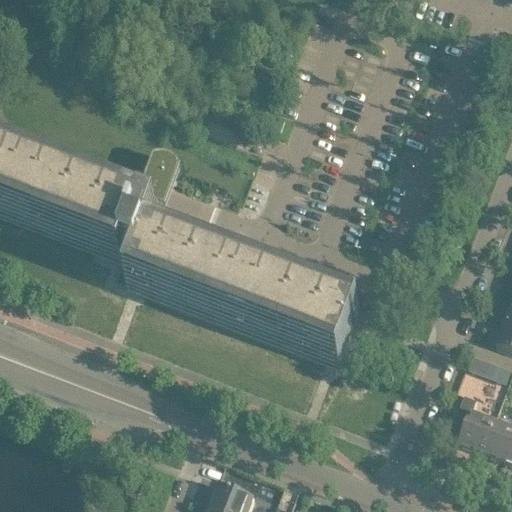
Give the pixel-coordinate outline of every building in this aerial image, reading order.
[(285,124),(263,116),(259,127),(281,135),(285,124)] [(0,166),(0,214),(138,266),(130,287),(324,360),(343,367),(359,325),(191,262),(198,242),(195,240),(198,234),(200,229),(159,214),(159,212),(160,211),(166,213),(181,172),(179,169),(177,166),(173,163),(170,162),(166,161),(162,160),(158,161),(154,162),(139,203),(144,205),(144,207),(143,208),(141,207),(137,219),(0,166)] [(14,296),(12,301),(28,307),(30,301),(14,296)] [(496,350),(511,356),(511,327),(506,326),(496,350)] [(475,360),(470,373),(478,376),(483,363),(475,360)] [(450,440),(461,444),(459,448),(483,457),(495,424),(473,416),(477,404),(465,399),(450,440)] [(511,430),(495,424),(483,457),(506,466),(511,451),(511,430)] [(30,426),(28,431),(44,437),(46,432),(30,426)] [(138,501),(146,478),(139,476),(136,474),(133,474),(125,497),(138,501)] [(250,511),(254,502),(218,488),(209,511),(250,511)]
